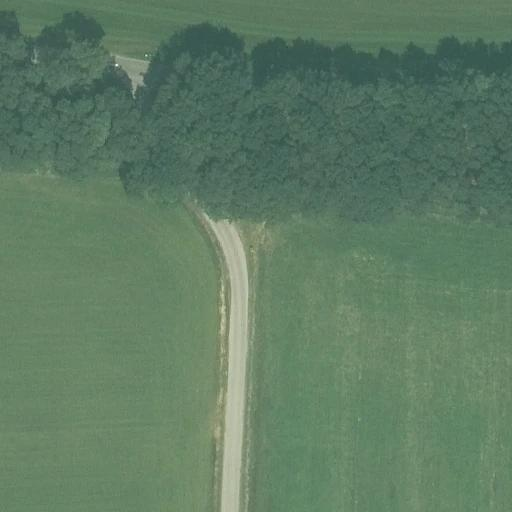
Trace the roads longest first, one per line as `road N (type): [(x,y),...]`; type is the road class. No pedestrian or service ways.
road 1 (unclassified): [(228,511),(235,253),(222,223),(168,159),(152,115),(150,72)]
road 2 (unclassified): [(150,72),(299,90),(511,92)]
road 3 (unclassified): [(150,72),(0,51)]
